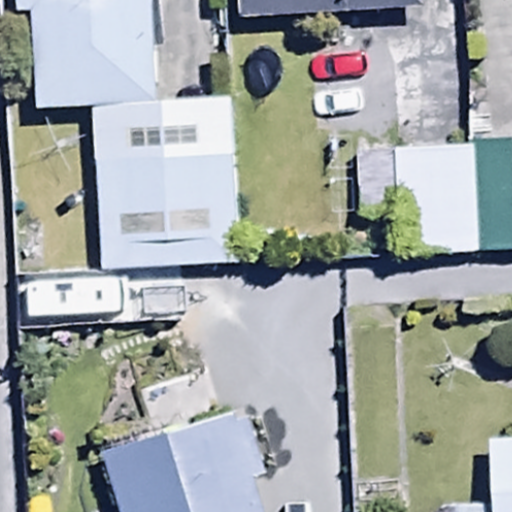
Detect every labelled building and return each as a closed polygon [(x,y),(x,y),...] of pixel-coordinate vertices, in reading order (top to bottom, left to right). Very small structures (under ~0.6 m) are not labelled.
[(94,115),(157,112),(150,0),(20,0),(22,23),(35,22),(40,118),(94,115)] [(239,0),(241,29),(424,23),(423,0),(239,0)] [(157,112),(94,115),(103,281),(277,272),(275,242),(240,244),(232,108),(157,112)] [(511,148),(474,150),(474,157),(477,264),(511,263),(511,148)] [(477,264),(474,157),(358,161),(361,227),(400,226),(402,267),(477,264)] [(261,511),(234,423),(108,465),(121,511),(261,511)] [(511,511),(511,448),(491,449),(494,511),(469,511),(511,511)]
